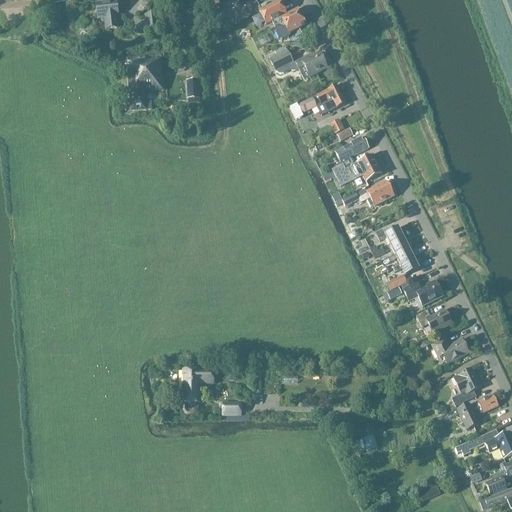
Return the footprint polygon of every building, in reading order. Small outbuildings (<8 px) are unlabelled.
[(283,0),(281,0),(263,9),(280,41),(288,37),(287,35),(305,26),(298,11),(296,10),(291,13),(283,0)] [(251,1),(239,1),(239,11),(242,11),(242,14),(248,14),(248,11),(251,11),(251,1)] [(116,17),(118,17),(116,2),(95,4),(97,20),(104,19),(105,30),(117,29),(116,17)] [(234,21),(234,5),(221,5),(221,22),(234,21)] [(147,32),(159,30),(157,14),(145,16),(147,32)] [(277,57),(269,62),(270,62),(275,72),(276,71),(277,73),(279,74),(281,74),(283,74),(290,70),(292,71),(294,71),(298,69),(298,70),(304,67),(309,78),(327,69),(325,64),(325,62),(323,58),(321,57),(320,55),(309,60),(308,57),(295,64),(293,64),(293,63),(285,48),(275,52),(277,57)] [(145,93),(163,91),(160,57),(126,59),(130,109),(121,109),(121,118),(131,117),(130,112),(146,111),(145,93)] [(315,97),(292,108),(296,118),(316,108),(321,117),(326,114),(330,112),(345,104),(336,86),(315,97)] [(348,130),(337,136),(340,142),(352,136),(348,130)] [(344,149),(335,153),(340,163),(349,158),(348,156),(352,154),(354,157),(368,150),(363,139),(344,149)] [(365,183),(381,175),(372,156),(350,167),(351,168),(345,171),(342,166),(332,172),(340,188),(362,176),(365,183)] [(366,193),(370,200),(367,202),(370,208),(373,206),(374,208),(393,198),(386,183),(366,193)] [(355,194),(341,201),(345,208),(358,201),(355,194)] [(386,239),(390,246),(403,239),(397,229),(384,235),(381,237),(379,233),(375,235),(379,243),(386,239)] [(395,256),(408,249),(403,239),(390,246),(394,255),(395,256)] [(375,247),(369,250),(372,255),(378,252),(375,247)] [(397,260),(400,266),(413,260),(408,249),(395,256),(394,255),(387,259),(389,264),(397,260)] [(380,257),(385,254),(382,250),(378,252),(372,255),(374,259),(380,256),(380,257)] [(418,270),(413,260),(400,266),(393,270),(395,273),(401,270),(405,277),(418,270)] [(389,292),(406,284),(403,277),(386,285),(389,292)] [(416,284),(402,291),(408,304),(417,300),(421,309),(442,298),(434,282),(419,290),(416,284)] [(389,301),(401,295),(398,288),(386,294),(389,301)] [(427,312),(415,317),(421,329),(427,326),(431,334),(451,325),(444,311),(430,318),(427,312)] [(444,340),(430,347),(440,367),(445,364),(446,366),(470,354),(462,340),(447,347),(444,340)] [(476,381),(471,371),(453,379),(461,396),(457,397),(460,405),(476,398),(473,392),(481,389),(477,381),(476,381)] [(183,404),(184,404),(184,410),(186,413),(195,413),(197,410),(197,404),(199,404),(199,389),(197,389),(197,384),(213,384),(213,372),(199,372),(183,372),(183,404)] [(281,384),(294,385),(294,377),(281,376),(281,384)] [(482,415),(498,407),(493,397),(477,404),(478,405),(471,409),(469,405),(457,411),(466,431),(478,425),(474,415),(481,412),(482,415)] [(240,417),(240,404),(222,404),(222,417),(240,417)] [(503,460),(511,456),(511,439),(509,440),(507,435),(494,440),(494,441),(485,445),(489,455),(499,450),(503,460)] [(370,437),(362,439),(366,453),(374,451),(370,437)] [(467,453),(483,446),(480,439),(464,445),(467,453)] [(499,474),(490,478),(492,481),(485,484),(490,497),(506,490),(502,481),(511,476),(511,463),(503,467),(505,472),(499,474)] [(417,506),(440,495),(436,487),(424,493),(423,491),(413,496),(417,506)] [(499,495),(479,503),(482,511),(502,503),(506,501),(510,510),(511,510),(511,489),(499,495)]
